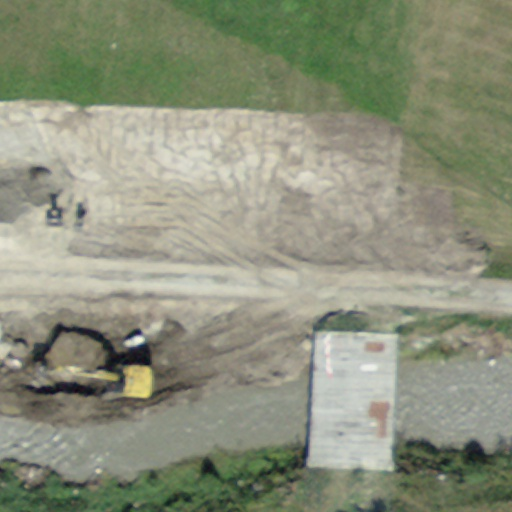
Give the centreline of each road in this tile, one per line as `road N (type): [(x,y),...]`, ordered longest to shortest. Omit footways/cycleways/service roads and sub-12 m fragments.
road 1 (track): [(0,265),(171,273),(352,296)]
road 2 (track): [(352,296),(511,302)]
